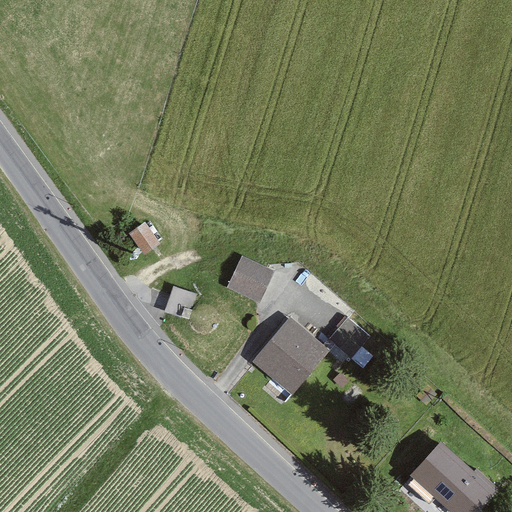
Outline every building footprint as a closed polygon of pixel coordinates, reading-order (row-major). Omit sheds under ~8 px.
[(144,217),(129,227),(144,250),(160,239),(144,217)] [(241,252),(227,284),(259,298),(274,267),(241,252)] [(173,282),(164,308),(189,317),(199,291),(173,282)] [(329,345),(290,313),(254,357),(292,389),(329,345)] [(467,511),(495,482),(440,433),(410,467),(460,511),(467,511)]
